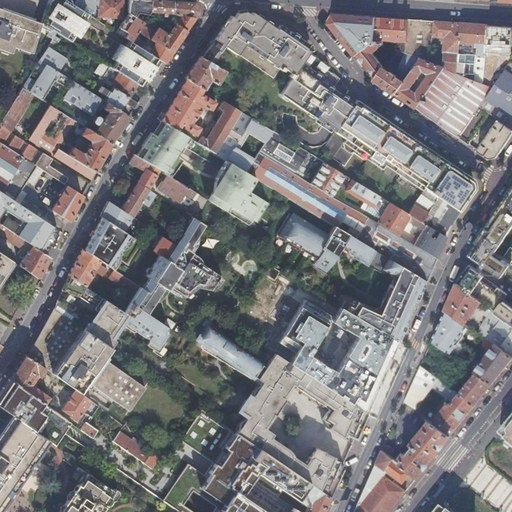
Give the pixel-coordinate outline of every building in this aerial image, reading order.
[(0,0),(0,48),(11,52),(12,49),(13,47),(29,53),(40,22),(31,19),(37,0),(0,0)] [(42,14),(40,22),(56,32),(69,10),(73,4),(71,3),(70,2),(70,1),(70,0),(69,0),(47,0),(48,0),(47,1),(47,2),(42,14)] [(76,0),(74,4),(96,18),(98,15),(121,17),(122,17),(123,0),(76,0)] [(127,0),(127,11),(128,11),(134,15),(137,10),(147,13),(149,10),(150,0),(127,0)] [(145,17),(143,21),(137,30),(149,38),(172,52),(184,35),(200,11),(195,2),(178,1),(168,0),(150,0),(149,10),(147,13),(145,17)] [(69,10),(56,32),(57,32),(58,33),(70,41),(74,34),(77,36),(86,21),(83,20),(87,13),(73,4),(69,10)] [(118,27),(115,31),(127,38),(128,39),(130,40),(137,30),(143,21),(140,19),(134,15),(128,11),(118,27)] [(235,55),(236,53),(270,78),(277,68),(279,66),(291,74),(308,50),(306,44),(296,36),(285,29),(278,24),(275,29),(262,20),(254,14),(250,12),(249,14),(244,11),(235,12),(232,17),(229,16),(225,21),(212,39),(200,57),(211,64),(222,46),(235,55)] [(348,48),(354,56),(356,54),(372,41),(374,17),(329,13),(326,21),(348,48)] [(400,40),(399,51),(404,53),(406,19),(393,18),(374,17),(372,41),(381,44),(381,39),(400,40)] [(384,87),(394,94),(418,59),(428,62),(431,35),(432,21),(419,20),(406,19),(404,53),(399,51),(394,49),(389,58),(392,60),(395,55),(402,57),(393,75),(384,69),(386,67),(383,65),(383,66),(374,77),(373,80),(384,87)] [(88,22),(86,21),(77,36),(78,37),(88,22)] [(443,67),(442,68),(456,73),(457,50),(459,23),(438,21),(432,21),(431,35),(443,36),(441,66),(443,67)] [(480,44),(484,44),(486,25),(481,25),(459,23),(457,50),(479,51),(480,47),(480,44)] [(484,47),(484,51),(510,54),(511,31),(511,27),(491,25),(486,25),(484,44),(484,47)] [(60,39),(54,35),(49,43),(55,47),(60,39)] [(162,60),(165,62),(169,57),(172,52),(149,38),(146,43),(152,46),(149,52),(157,57),(162,60)] [(137,83),(140,85),(144,79),(147,81),(156,66),(153,64),(157,57),(149,52),(143,48),(130,40),(128,39),(124,45),(121,44),(112,58),(114,60),(110,66),(137,83)] [(361,61),(374,77),(383,66),(372,52),(381,44),(372,41),(356,54),(361,61)] [(110,57),(112,58),(121,44),(119,42),(110,57)] [(143,48),(149,52),(152,46),(146,43),(143,48)] [(62,55),(47,46),(39,59),(58,71),(67,58),(62,55)] [(318,58),(308,50),(291,74),(278,92),(282,95),(314,117),(332,130),(350,103),(335,92),(330,89),(337,79),(325,70),(328,66),(318,58)] [(484,51),(481,83),(492,87),(510,61),(510,54),(484,51)] [(191,67),(183,79),(201,90),(202,90),(208,80),(215,85),(223,71),(211,64),(200,57),(198,56),(191,67)] [(92,115),(96,108),(99,110),(100,108),(102,109),(103,107),(108,110),(102,118),(97,115),(95,116),(93,120),(93,121),(98,124),(93,131),(111,142),(120,128),(129,116),(120,110),(103,99),(58,71),(39,59),(33,68),(40,73),(34,81),(28,77),(21,87),(27,91),(33,94),(41,100),(51,84),(65,92),(62,97),(92,115)] [(404,101),(415,108),(442,68),(443,67),(441,66),(428,62),(418,59),(394,94),(404,101)] [(109,65),(102,61),(93,74),(100,79),(102,76),(109,65)] [(511,62),(510,61),(492,87),(479,106),(489,113),(498,119),(511,128),(511,62)] [(128,97),(137,83),(110,66),(109,65),(102,76),(100,79),(112,86),(112,87),(128,97)] [(156,66),(147,81),(149,82),(154,74),(158,67),(156,66)] [(446,129),(458,137),(479,106),(492,87),(481,83),(456,73),(442,68),(415,108),(423,114),(446,129)] [(128,97),(112,87),(112,86),(100,79),(93,74),(87,71),(84,76),(100,86),(98,89),(106,94),(103,99),(120,110),(123,105),(125,102),(128,103),(127,104),(134,108),(138,103),(128,97)] [(159,120),(176,131),(179,125),(181,126),(180,128),(193,136),(201,124),(193,119),(201,106),(209,111),(214,103),(200,94),(199,96),(198,95),(201,90),(183,79),(162,114),(159,120)] [(4,114),(0,120),(0,125),(9,132),(33,94),(27,91),(21,87),(4,114)] [(421,187),(423,188),(428,191),(448,163),(393,126),(353,99),(350,103),(332,130),(381,164),(385,159),(422,185),(421,187)] [(222,159),(244,172),(257,153),(271,132),(264,128),(228,105),(221,101),(217,109),(216,109),(195,142),(222,159)] [(27,139),(91,179),(93,175),(95,172),(67,154),(58,148),(76,121),(50,105),(27,139)] [(458,137),(468,144),(489,113),(479,106),(458,137)] [(511,128),(498,119),(476,150),(488,158),(496,157),(505,143),(511,132),(511,128)] [(164,175),(170,179),(181,160),(172,154),(175,150),(179,153),(184,146),(187,148),(192,140),(176,131),(159,120),(158,120),(155,124),(151,130),(141,145),(134,156),(158,171),(160,172),(159,172),(164,175)] [(0,142),(37,166),(46,173),(54,177),(62,183),(64,184),(68,178),(48,165),(53,159),(9,132),(0,125),(0,142)] [(67,154),(95,172),(103,157),(111,142),(93,131),(84,126),(79,134),(89,140),(89,143),(83,151),(80,151),(72,146),(67,154)] [(271,132),(257,153),(293,174),(306,153),(276,135),(271,132)] [(0,142),(0,191),(14,200),(37,166),(0,142)] [(255,179),(286,198),(339,230),(390,261),(424,281),(427,274),(429,269),(434,258),(422,251),(419,249),(411,245),(397,236),(375,223),(371,221),(356,212),(335,199),(308,183),(293,174),(257,153),(244,172),(255,179)] [(150,183),(158,171),(134,156),(132,155),(127,163),(143,171),(137,180),(135,182),(135,183),(146,190),(147,187),(149,189),(152,184),(150,183)] [(247,191),(255,179),(244,172),(222,159),(217,167),(220,169),(215,176),(212,175),(211,177),(210,179),(209,182),(208,185),(208,188),(210,202),(247,226),(254,215),(258,218),(267,204),(247,191)] [(321,162),(308,183),(335,199),(337,195),(346,181),(347,178),(321,162)] [(448,163),(428,191),(458,212),(465,202),(469,195),(472,190),(471,178),(466,175),(448,163)] [(190,202),(201,208),(206,200),(195,194),(190,190),(185,188),(173,180),(173,181),(170,179),(164,175),(155,188),(176,202),(177,202),(186,208),(190,202)] [(358,208),(356,212),(371,221),(375,223),(397,236),(399,232),(400,231),(405,221),(409,216),(405,213),(351,180),(347,178),(346,181),(349,183),(344,190),(362,201),(358,208)] [(135,183),(118,209),(129,217),(137,204),(139,205),(141,203),(139,202),(143,194),(147,196),(149,192),(146,190),(135,183)] [(485,266),(502,277),(501,276),(510,265),(493,254),(511,225),(511,185),(479,233),(480,234),(476,239),(474,242),(476,244),(468,255),(481,263),(485,266)] [(51,209),(69,221),(76,208),(82,196),(66,186),(61,194),(57,191),(56,194),(59,196),(55,202),(56,202),(51,209)] [(405,213),(409,216),(443,237),(448,227),(450,224),(458,212),(428,191),(423,188),(405,213)] [(0,223),(49,257),(56,245),(62,233),(35,215),(27,209),(14,200),(0,191),(0,223)] [(102,209),(98,216),(101,218),(121,231),(127,222),(126,221),(129,217),(118,209),(106,201),(102,209)] [(27,209),(35,215),(38,211),(30,205),(27,209)] [(186,214),(189,216),(195,220),(197,216),(188,211),(186,214)] [(418,293),(424,281),(390,261),(339,230),(334,237),(297,214),(284,235),(323,259),(321,262),(320,265),(333,273),(341,260),(348,249),(375,266),(399,280),(381,309),(405,323),(409,314),(418,293)] [(132,295),(128,302),(142,312),(151,298),(155,298),(158,296),(161,292),(164,287),(167,290),(173,294),(178,295),(182,294),(194,285),(207,287),(211,287),(214,285),(217,281),(219,277),(216,274),(199,263),(199,259),(197,255),(194,253),(189,250),(192,245),(195,240),(195,237),(194,235),(201,224),(195,220),(189,216),(172,244),(164,259),(159,256),(151,267),(150,267),(149,267),(148,267),(147,268),(146,269),(146,270),(146,271),(146,272),(147,273),(146,275),(138,287),(132,295)] [(415,240),(411,245),(419,249),(422,251),(434,258),(436,253),(439,246),(443,237),(409,216),(405,221),(420,230),(419,233),(415,231),(413,235),(416,238),(415,240)] [(99,261),(113,270),(113,269),(115,268),(117,266),(118,263),(118,261),(119,258),(118,256),(118,254),(121,248),(122,248),(123,248),(124,248),(125,248),(125,247),(126,247),(127,247),(127,246),(128,246),(129,246),(129,245),(130,245),(130,244),(131,244),(131,243),(132,243),(132,242),(132,241),(133,241),(133,240),(133,239),(134,239),(129,236),(121,231),(101,218),(94,230),(90,238),(83,250),(99,261)] [(137,222),(135,226),(142,230),(144,226),(137,222)] [(19,266),(38,278),(44,267),(49,257),(0,223),(0,234),(27,253),(24,257),(22,256),(21,258),(23,260),(19,266)] [(160,236),(151,250),(159,256),(164,259),(172,244),(160,236)] [(73,261),(66,274),(69,276),(83,286),(88,279),(96,284),(102,275),(105,269),(97,264),(99,261),(83,250),(80,249),(73,261)] [(0,290),(13,271),(17,265),(0,253),(0,290)] [(279,271),(280,271),(282,268),(271,261),(269,265),(279,271)] [(485,266),(481,263),(476,270),(480,273),(485,266)] [(273,280),(279,271),(269,265),(268,264),(262,273),(273,280)] [(502,277),(511,284),(511,266),(510,265),(501,276),(502,277)] [(462,276),(457,284),(480,301),(494,312),(496,308),(498,306),(506,295),(506,294),(482,278),(482,277),(468,267),(462,276)] [(107,278),(132,295),(138,287),(113,270),(107,278)] [(83,286),(69,276),(57,297),(56,300),(76,314),(72,322),(108,347),(109,348),(114,339),(112,338),(118,329),(121,324),(133,332),(137,331),(149,339),(146,344),(153,349),(151,350),(159,355),(164,346),(162,345),(163,342),(161,340),(168,329),(142,312),(128,302),(121,312),(83,286)] [(448,300),(444,310),(463,323),(480,301),(457,284),(456,283),(448,300)] [(318,294),(322,297),(326,289),(322,287),(318,294)] [(354,292),(343,309),(346,311),(354,316),(363,321),(376,329),(397,341),(401,331),(405,323),(381,309),(354,292)] [(511,300),(506,295),(498,306),(496,308),(494,312),(511,325),(511,300)] [(53,304),(51,308),(72,322),(76,314),(56,300),(53,304)] [(327,368),(317,382),(365,414),(373,396),(385,368),(397,341),(376,329),(363,321),(354,316),(346,311),(343,309),(338,318),(309,300),(284,339),(311,357),(327,368)] [(72,322),(51,308),(47,315),(41,326),(35,337),(29,348),(25,356),(43,368),(74,390),(77,392),(84,381),(128,411),(144,387),(118,369),(101,358),(102,356),(108,347),(72,322)] [(441,317),(437,325),(459,341),(462,336),(461,332),(464,327),(466,325),(463,323),(444,310),(441,317)] [(275,355),(271,352),(266,360),(263,358),(240,343),(240,344),(239,345),(226,337),(226,335),(227,334),(205,320),(205,321),(195,336),(200,340),(199,341),(199,342),(198,343),(198,344),(198,345),(199,346),(199,347),(200,347),(200,348),(201,348),(217,358),(256,383),(246,397),(271,414),(282,398),(281,397),(287,388),(288,388),(289,388),(290,388),(290,389),(291,389),(291,388),(292,388),(293,388),(293,387),(319,403),(318,405),(325,411),(321,419),(321,420),(322,422),(323,424),(329,430),(340,437),(342,432),(354,438),(358,428),(365,414),(317,382),(275,355)] [(433,333),(430,341),(447,353),(449,349),(451,345),(456,345),(459,341),(437,325),(433,333)] [(504,333),(503,335),(511,340),(511,327),(506,335),(504,333)] [(482,329),(478,334),(484,338),(492,344),(493,343),(511,356),(511,340),(503,335),(501,337),(493,331),(490,335),(482,329)] [(488,350),(473,371),(474,372),(490,384),(503,369),(511,357),(511,356),(493,343),(492,344),(484,338),(480,344),(483,347),(488,350)] [(15,366),(7,378),(43,403),(47,396),(29,384),(35,376),(37,377),(43,368),(25,356),(23,354),(15,366)] [(414,378),(403,402),(414,411),(429,391),(446,403),(433,419),(432,418),(430,421),(450,435),(463,418),(474,405),(458,393),(456,391),(450,387),(420,364),(414,378)] [(474,372),(458,393),(474,405),(483,394),(490,384),(474,372)] [(0,389),(0,407),(11,415),(46,439),(55,445),(63,433),(70,422),(43,403),(7,378),(3,385),(0,389)] [(76,420),(89,401),(77,392),(74,390),(60,409),(76,420)] [(237,409),(244,414),(245,413),(259,422),(257,424),(262,427),(271,414),(246,397),(242,399),(238,404),(237,409)] [(302,511),(305,507),(296,500),(308,484),(233,432),(200,409),(185,431),(179,440),(213,463),(204,475),(187,463),(161,500),(169,505),(177,510),(176,511),(302,511)] [(240,422),(233,432),(308,484),(328,497),(333,485),(338,474),(342,465),(330,460),(331,457),(313,449),(309,454),(302,464),(302,465),(284,451),(283,451),(277,447),(278,443),(269,437),(271,433),(262,427),(257,424),(259,422),(245,413),(244,414),(245,414),(240,422)] [(0,505),(43,443),(46,439),(11,415),(9,419),(4,425),(0,431),(0,505)] [(402,460),(400,463),(417,476),(431,458),(450,435),(430,421),(429,421),(410,444),(413,446),(407,454),(405,451),(400,457),(402,460)] [(84,422),(79,428),(81,430),(90,436),(95,429),(86,423),(84,422)] [(118,431),(111,441),(126,451),(131,455),(137,445),(118,431)] [(271,433),(269,437),(278,443),(278,441),(278,440),(277,439),(276,437),(275,436),(271,433)] [(384,444),(382,449),(389,455),(392,448),(384,444)] [(376,463),(373,467),(384,475),(405,490),(411,483),(417,476),(400,463),(389,455),(382,449),(376,463)] [(362,493),(359,501),(373,511),(387,511),(394,504),(405,490),(384,475),(373,467),(362,493)] [(75,480),(77,482),(79,483),(85,475),(83,473),(84,471),(82,470),(75,480)] [(101,511),(108,502),(111,498),(109,496),(111,492),(85,475),(79,483),(77,482),(67,497),(69,499),(63,508),(61,506),(56,511),(101,511)] [(305,507),(302,511),(321,511),(328,497),(308,484),(296,500),(305,507)] [(113,490),(111,492),(109,496),(111,498),(108,502),(110,504),(117,493),(113,490)] [(59,504),(61,506),(63,508),(69,499),(67,497),(65,496),(59,504)] [(373,511),(359,501),(353,511),(373,511)]
